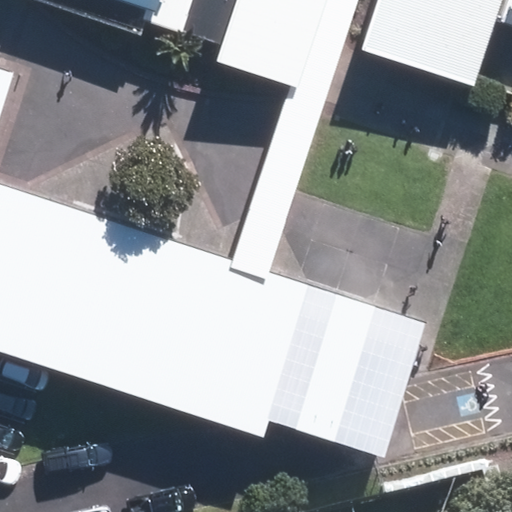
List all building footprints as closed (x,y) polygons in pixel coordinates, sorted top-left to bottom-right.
[(152,0),(198,14),(202,0),(152,0)] [(331,0),(241,0),(225,49),(306,76),(331,0)] [(511,0),(387,0),(375,38),(484,74),(505,11),(511,13),(511,0)] [(0,130),(21,63),(0,56),(0,130)] [(0,328),(53,345),(99,204),(0,172),(0,328)] [(99,204),(53,345),(164,380),(210,239),(99,204)] [(210,239),(164,380),(275,415),(278,408),(320,274),(210,239)] [(320,274),(278,408),(388,443),(431,309),(320,274)]
